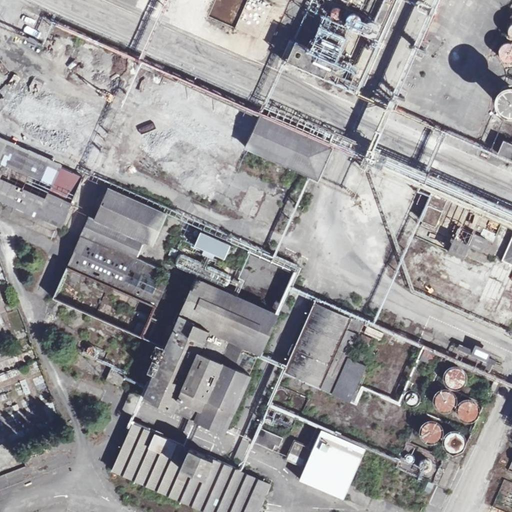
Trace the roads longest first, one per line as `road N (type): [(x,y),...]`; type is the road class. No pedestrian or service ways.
road 1 (unclassified): [(511,357),(377,297),(328,248),(320,206),(353,133)]
road 2 (unclassified): [(69,0),(318,108),(353,133)]
road 3 (unclassified): [(353,133),(511,199)]
road 4 (unknown): [(414,0),(353,133)]
